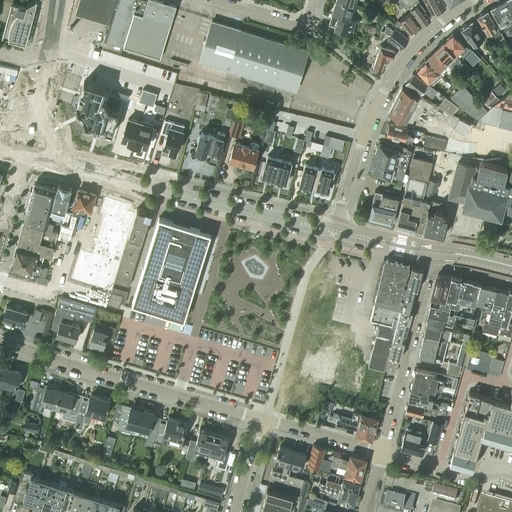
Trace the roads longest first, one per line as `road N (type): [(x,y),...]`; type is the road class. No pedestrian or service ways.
road 1 (secondary): [(39,156),(75,173),(331,235)]
road 2 (secondary): [(334,228),(79,164),(48,143)]
road 3 (tertiary): [(334,228),(385,82),(413,46),(474,0)]
road 4 (residential): [(260,419),(0,342)]
road 5 (residential): [(429,264),(381,452)]
road 6 (residential): [(511,342),(500,382),(464,382),(437,469)]
road 7 (secondary): [(460,255),(334,228)]
road 8 (residential): [(313,0),(295,27),(206,0)]
road 9 (residential): [(381,452),(260,419)]
